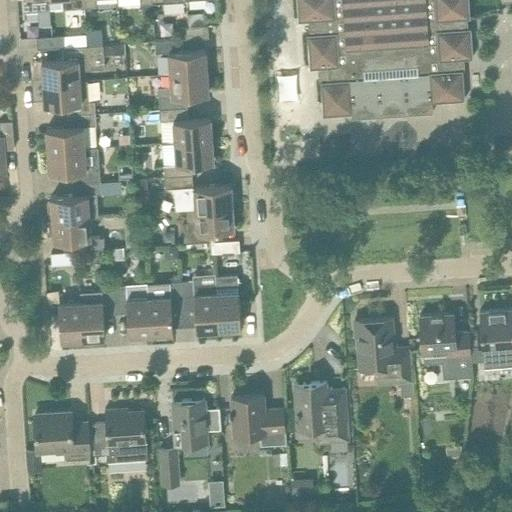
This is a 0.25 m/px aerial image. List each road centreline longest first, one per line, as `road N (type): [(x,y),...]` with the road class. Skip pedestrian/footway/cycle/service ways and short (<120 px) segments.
road 1 (residential): [(324,294),(284,263),(275,245),(272,198),(253,149),(243,0)]
road 2 (residential): [(324,294),(288,339),(262,353),(64,367),(33,361)]
road 3 (residential): [(0,227),(26,203),(17,66),(1,37),(0,9)]
road 4 (residential): [(511,265),(366,275),(324,294)]
road 5 (residential): [(20,498),(13,391),(33,361)]
